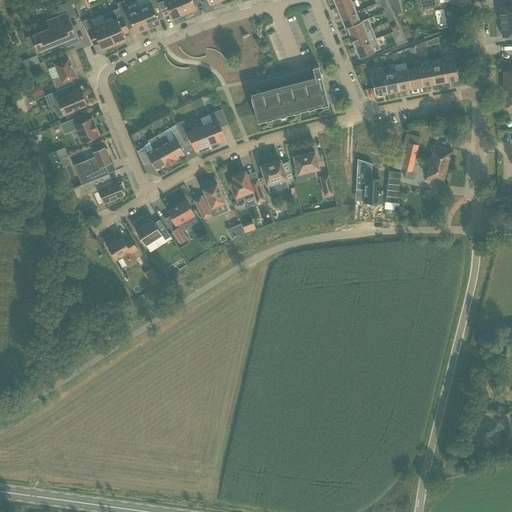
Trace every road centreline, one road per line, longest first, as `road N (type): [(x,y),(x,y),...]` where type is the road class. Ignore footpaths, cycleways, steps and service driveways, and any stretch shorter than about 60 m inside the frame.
road 1 (unclassified): [(0,420),(270,251),(330,237),(472,227)]
road 2 (residential): [(150,194),(101,87),(105,70),(164,42),(313,2),(362,115)]
road 3 (unclassified): [(418,511),(467,295),(472,227)]
road 4 (residential): [(362,115),(243,148),(150,194)]
road 5 (secondary): [(0,491),(147,511)]
road 6 (unclassified): [(472,227),(480,92)]
road 7 (residential): [(480,92),(362,115)]
